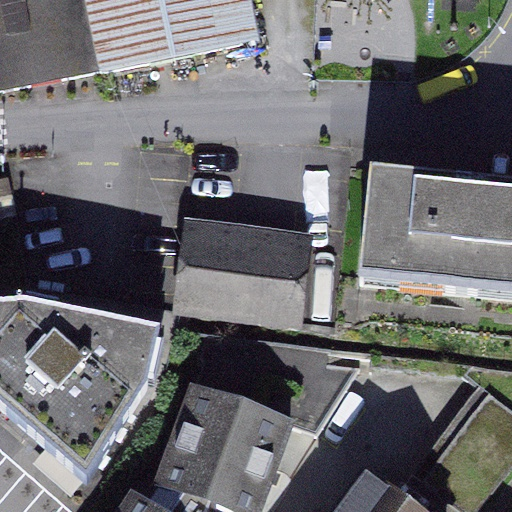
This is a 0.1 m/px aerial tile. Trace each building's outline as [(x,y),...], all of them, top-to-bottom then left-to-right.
[(0,0),(0,92),(219,44),(210,0),(0,0)] [(511,187),(373,172),(361,282),(511,298),(511,187)] [(174,317),(284,327),(291,241),(182,231),(174,317)] [(0,440),(70,490),(121,406),(145,333),(0,309),(0,440)] [(194,403),(160,490),(225,511),(228,511),(254,511),(280,430),(194,403)] [(449,447),(431,485),(474,505),(492,467),(449,447)] [(341,511),(427,511),(371,471),(341,511)] [(224,511),(225,511),(160,490),(154,502),(140,494),(128,511),(224,511)]
